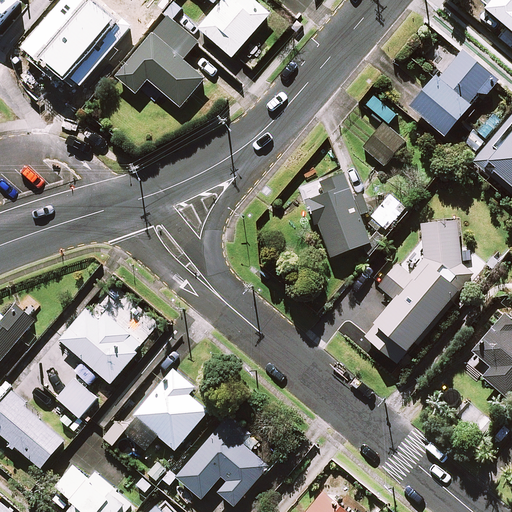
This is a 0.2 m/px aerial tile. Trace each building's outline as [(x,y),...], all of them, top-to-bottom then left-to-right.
[(0,0),(0,29),(20,5),(13,0),(0,0)] [(30,52),(20,62),(35,74),(42,67),(54,77),(56,74),(67,83),(70,80),(81,90),(134,30),(99,0),(68,0),(26,49),(30,52)] [(173,0),(142,0),(126,19),(144,35),(173,0)] [(272,14),(256,0),(212,0),(219,6),(200,27),(234,57),(272,14)] [(511,0),(486,0),(511,21),(511,0)] [(200,42),(171,17),(119,76),(138,93),(150,79),(182,107),(206,79),(185,60),(200,42)] [(496,78),(465,51),(445,75),(442,73),(414,106),(448,135),(496,78)] [(511,118),(510,119),(503,127),(475,161),(485,170),(490,164),(511,181),(511,118)] [(407,142),(387,123),(365,147),(384,166),(407,142)] [(372,242),(345,172),(322,181),(327,193),(308,200),(317,224),(321,223),(333,256),(372,242)] [(410,210),(392,193),(371,215),(389,232),(410,210)] [(463,263),(459,221),(422,222),(426,258),(412,275),(399,264),(380,285),(397,300),(367,335),(400,362),(475,273),(463,263)] [(0,364),(38,318),(19,303),(3,322),(0,319),(0,364)] [(108,304),(98,315),(90,308),(63,340),(114,382),(150,339),(108,304)] [(511,318),(507,314),(475,351),(493,366),(485,376),(509,397),(511,393),(511,318)] [(197,387),(179,371),(140,415),(178,448),(211,411),(191,394),(197,387)] [(98,397),(76,378),(60,398),(82,417),(98,397)] [(66,440),(13,394),(0,408),(0,430),(42,467),(66,440)] [(228,416),(175,478),(203,502),(223,478),(230,484),(221,494),(237,507),(270,469),(244,446),(253,436),(228,416)] [(92,479),(77,465),(59,486),(78,502),(68,511),(126,511),(134,503),(98,472),(92,479)] [(349,511),(325,491),(307,511),(349,511)] [(0,511),(17,511),(0,497),(0,511)]
